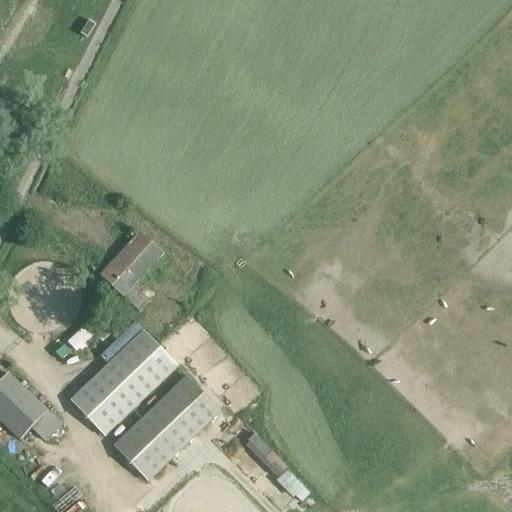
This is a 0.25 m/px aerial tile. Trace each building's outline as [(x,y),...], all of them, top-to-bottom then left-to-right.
[(140,233),(115,260),(100,276),(140,313),(170,280),(154,265),(164,255),(140,233)] [(93,317),(68,341),(78,351),(102,326),(93,317)] [(143,332),(70,402),(104,437),(177,368),(143,332)] [(0,421),(20,441),(36,424),(50,437),(58,428),(61,431),(64,427),(48,412),(8,374),(0,382),(0,421)] [(187,377),(114,447),(147,483),(221,413),(187,377)] [(255,435),(247,444),(280,474),(288,466),(255,435)] [(286,471),(278,480),(295,497),(303,488),(286,471)]
